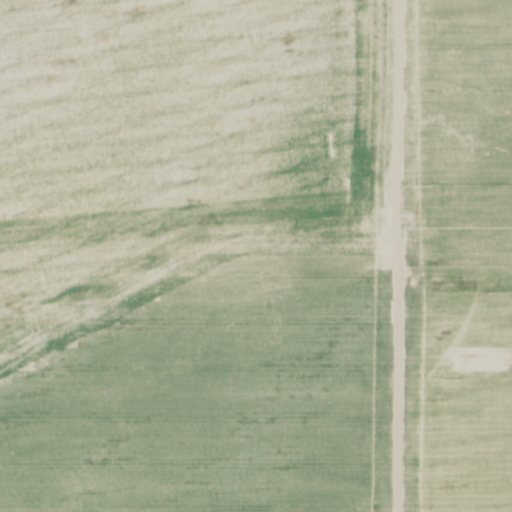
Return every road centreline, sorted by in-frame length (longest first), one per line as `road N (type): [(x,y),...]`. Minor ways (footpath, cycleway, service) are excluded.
road 1 (track): [(395,0),(394,274)]
road 2 (residential): [(395,511),(394,274)]
